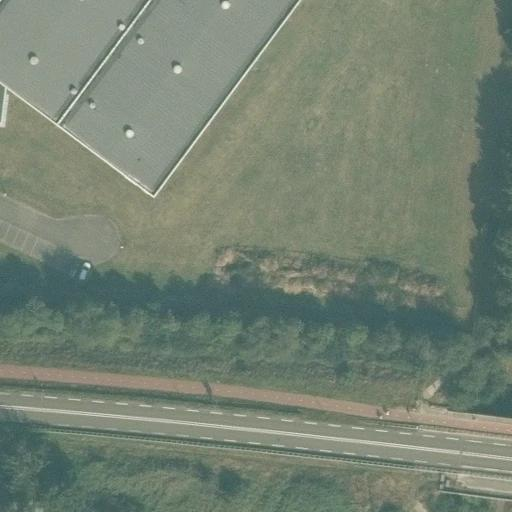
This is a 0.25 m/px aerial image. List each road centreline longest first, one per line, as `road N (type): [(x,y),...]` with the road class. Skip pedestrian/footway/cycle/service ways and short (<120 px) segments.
road 1 (secondary): [(511,459),(0,406)]
road 2 (track): [(511,390),(499,511)]
